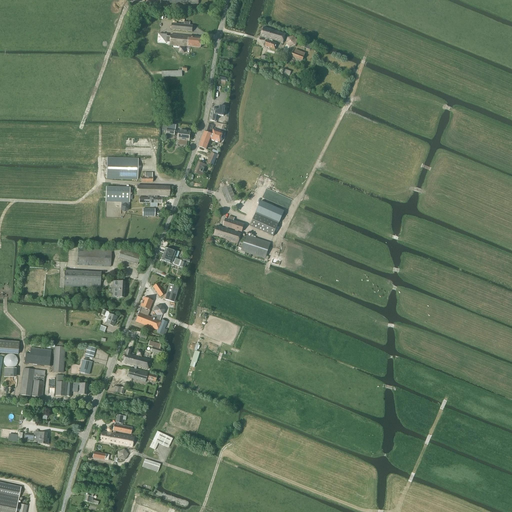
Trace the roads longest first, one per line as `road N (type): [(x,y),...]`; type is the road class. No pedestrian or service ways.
road 1 (unclassified): [(61,511),(204,122),(226,0)]
road 2 (track): [(200,511),(225,451),(367,511)]
road 3 (track): [(253,211),(287,135),(349,107),(362,67)]
road 4 (track): [(0,200),(69,203),(100,183),(182,184)]
road 5 (track): [(392,511),(444,399)]
